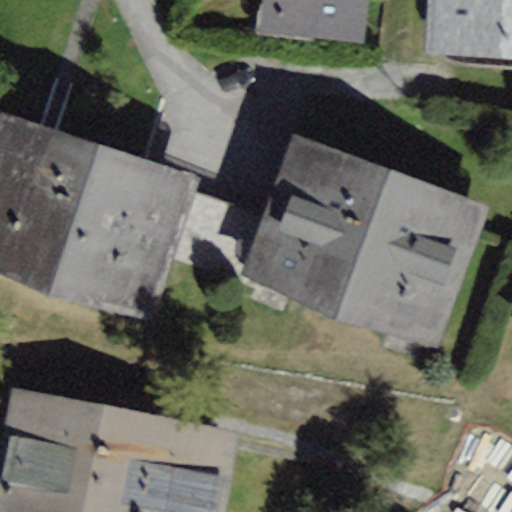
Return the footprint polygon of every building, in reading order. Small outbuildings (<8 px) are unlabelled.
[(362,49),(365,0),(245,0),(244,43),(362,49)] [(511,0),(409,0),(406,65),(511,71),(511,0)] [(180,183),(0,128),(0,289),(135,331),(180,183)] [(477,212),(270,140),(219,286),(425,358),(477,212)] [(0,397),(0,511),(209,511),(223,436),(0,397)]
